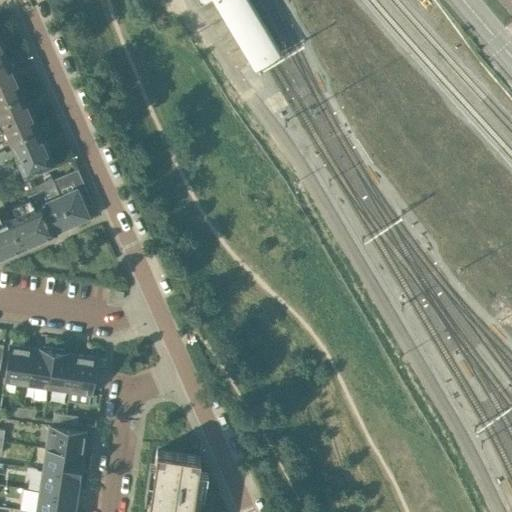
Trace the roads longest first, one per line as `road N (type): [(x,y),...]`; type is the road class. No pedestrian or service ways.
road 1 (residential): [(159,309),(23,0)]
road 2 (residential): [(185,369),(124,400),(108,511)]
road 3 (residential): [(0,299),(117,317),(159,309)]
road 4 (residential): [(246,511),(185,369)]
